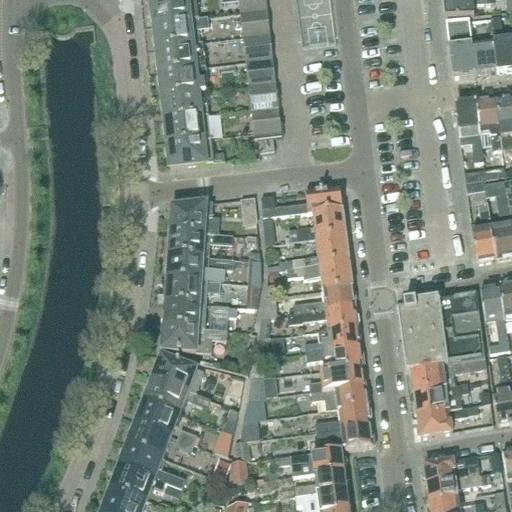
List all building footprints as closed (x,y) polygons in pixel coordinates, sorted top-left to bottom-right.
[(154,29),(198,25),(195,0),(194,0),(151,5),(152,15),(150,18),(151,25),(154,27),(154,29)] [(474,10),(494,9),(493,0),(487,0),(473,1),(463,1),(443,2),(446,23),(475,21),(474,10)] [(241,19),(267,16),(266,4),(240,7),(241,19)] [(244,43),(270,40),(267,16),(241,19),(244,43)] [(199,35),(210,34),(209,24),(198,25),(154,29),(155,40),(153,42),(153,50),(156,52),(157,53),(201,49),(199,35)] [(476,80),(472,48),(469,25),(447,28),(453,83),(476,80)] [(511,43),(502,45),(499,27),(491,28),(497,77),(511,75),(511,43)] [(476,80),(497,77),(491,28),(483,29),(485,47),(472,48),(476,80)] [(247,67),(273,65),(270,40),(244,43),(247,67)] [(159,77),(203,73),(201,49),(157,53),(158,63),(155,66),(156,74),(159,76),(159,77)] [(250,92),(275,89),(273,65),(247,67),(250,92)] [(205,87),(207,86),(205,73),(203,73),(159,77),(160,79),(157,82),(158,89),(161,92),(162,102),(198,98),(206,97),(205,87)] [(253,117),(278,114),(275,89),(250,92),(253,117)] [(207,110),(200,111),(198,98),(162,102),(162,104),(160,106),(161,114),(164,116),(165,126),(208,121),(207,110)] [(511,103),(497,106),(503,156),(511,155),(511,158),(511,103)] [(493,157),(503,156),(497,106),(477,108),(483,152),(492,151),(493,157)] [(482,152),(483,152),(477,108),(456,111),(461,151),(473,149),(475,169),(484,168),(482,152)] [(254,131),(280,128),(278,114),(253,117),(254,131)] [(168,150),(211,145),(208,121),(165,126),(165,128),(162,130),(163,138),(167,140),(168,150)] [(256,144),(281,141),(280,128),(254,131),(256,144)] [(260,159),(275,157),(273,144),(259,146),(260,159)] [(213,159),(211,145),(168,150),(168,152),(165,154),(166,162),(169,164),(170,174),(214,169),(225,168),(224,158),(213,159)] [(487,185),(506,182),(505,174),(486,177),(487,185)] [(487,187),(487,185),(486,177),(465,180),(466,190),(484,187),(487,187)] [(511,232),(509,214),(504,186),(485,190),(487,203),(498,202),(500,216),(503,232),(492,234),(498,265),(511,262),(511,232)] [(486,197),(484,190),(484,187),(466,190),(468,200),(476,198),(486,197)] [(342,198),(340,197),(340,194),(306,198),(308,210),(275,214),(273,203),(261,205),(263,225),(313,218),(343,214),(342,208),(343,206),(342,198)] [(476,269),(477,269),(498,265),(492,234),(486,197),(476,198),(483,235),(472,237),(476,269)] [(256,229),(254,205),(254,204),(242,206),(244,230),(256,229)] [(217,241),(218,224),(212,223),(213,209),(173,213),(172,224),(170,226),(170,232),(171,235),(171,237),(217,241)] [(290,249),(316,246),(346,242),(343,214),(313,218),(314,232),(289,236),(290,249)] [(233,242),(217,241),(171,237),(170,248),(168,250),(168,256),(170,258),(170,261),(209,264),(210,250),(232,251),(233,242)] [(293,275),(320,272),(350,268),(346,242),(316,246),(318,262),(292,265),(293,275)] [(261,268),(260,258),(249,257),(248,267),(261,268)] [(234,266),(209,264),(170,261),(169,272),(167,274),(166,280),(168,282),(168,285),(201,287),(202,274),(234,276),(234,266)] [(320,272),(293,275),(287,276),(288,283),(303,281),(304,285),(321,283),(323,298),(353,294),(350,268),(320,272)] [(270,287),(280,286),(279,277),(269,278),(270,287)] [(230,289),(201,287),(168,285),(167,294),(165,294),(164,306),(167,306),(166,309),(206,312),(207,298),(229,300),(230,289)] [(511,291),(500,293),(506,325),(511,323),(511,291)] [(267,303),(276,303),(278,303),(276,292),(267,292),(267,303)] [(509,346),(506,325),(500,293),(481,297),(486,328),(496,326),(500,347),(500,350),(489,352),(491,360),(511,356),(509,346)] [(295,322),(301,321),(356,314),(355,307),(357,305),(356,298),(353,296),(353,294),(323,298),(324,309),(293,313),(295,322)] [(406,379),(412,378),(485,365),(476,298),(404,309),(406,317),(398,318),(406,379)] [(277,322),(276,303),(267,303),(266,303),(262,326),(271,325),(271,323),(277,322)] [(204,335),(206,312),(166,309),(166,319),(164,321),(163,327),(165,330),(165,333),(204,335)] [(228,321),(229,313),(213,312),(212,320),(228,321)] [(301,321),(295,322),(288,323),(289,332),(327,327),(328,337),(358,334),(357,329),(359,328),(359,321),(357,322),(356,314),(301,321)] [(259,346),(268,345),(271,325),(262,326),(259,346)] [(227,337),(204,335),(165,333),(164,344),(162,345),(162,352),(163,354),(163,357),(211,360),(212,346),(227,347),(227,337)] [(361,337),(358,337),(358,334),(328,337),(330,348),(305,351),(306,360),(360,353),(359,344),(362,344),(361,337)] [(254,367),(265,366),(268,345),(259,346),(254,367)] [(364,359),(361,359),(360,353),(306,360),(307,369),(332,366),(333,377),(363,373),(363,370),(365,370),(364,359)] [(497,372),(508,370),(507,361),(496,363),(497,372)] [(197,376),(162,362),(160,366),(158,366),(155,373),(157,376),(153,385),(188,398),(189,398),(196,401),(205,379),(197,376)] [(453,380),(486,374),(485,365),(412,378),(414,389),(412,391),(413,396),(415,397),(415,399),(446,393),(455,392),(453,380)] [(251,387),(264,386),(265,366),(254,367),(251,387)] [(511,428),(511,392),(508,370),(498,372),(503,397),(492,399),(498,430),(511,428)] [(366,376),(364,377),(363,373),(333,377),(335,387),(310,391),(311,400),(366,392),(365,384),(367,383),(366,376)] [(188,398),(153,385),(150,394),(147,395),(145,402),(146,404),(145,407),(180,420),(185,406),(208,415),(211,407),(196,401),(189,398),(188,398)] [(247,408),(264,406),(264,386),(251,387),(247,408)] [(418,421),(449,415),(462,413),(461,406),(462,404),(462,401),(469,400),(468,390),(455,392),(446,393),(415,399),(417,410),(414,410),(415,419),(418,419),(418,421)] [(369,400),(367,401),(366,392),(311,400),(312,409),(325,407),(326,418),(338,416),(369,412),(368,408),(370,407),(369,400)] [(237,417),(240,408),(219,401),(216,409),(230,414),(237,417)] [(243,429),(258,427),(266,426),(264,406),(247,408),(243,429)] [(172,442),(180,420),(145,407),(144,409),(141,410),(139,417),(140,419),(137,428),(172,442)] [(421,444),(452,438),(450,425),(468,423),(468,421),(479,420),(478,410),(462,413),(449,415),(418,421),(419,432),(417,432),(418,442),(421,441),(421,444)] [(371,416),(369,414),(369,412),(338,416),(340,427),(315,430),(316,439),(371,432),(370,425),(372,423),(371,416)] [(234,440),(239,417),(237,417),(230,414),(222,436),(234,440)] [(258,427),(243,429),(238,447),(260,445),(258,427)] [(163,464),(172,442),(137,428),(133,437),(131,438),(128,445),(129,448),(128,451),(163,464)] [(374,440),(372,440),(371,432),(316,439),(318,448),(342,445),(344,455),(374,452),(373,447),(375,447),(374,440)] [(179,444),(195,451),(198,443),(181,437),(179,444)] [(192,459),(195,451),(179,444),(175,453),(192,459)] [(237,470),(247,468),(251,468),(248,448),(235,450),(237,470)] [(182,496),(186,486),(159,476),(163,464),(128,451),(127,453),(125,454),(122,461),(123,464),(120,473),(165,490),(182,496)] [(345,465),(343,464),(342,456),(291,463),(292,472),(294,471),(296,482),(293,482),(294,483),(315,480),(344,476),(344,473),(346,471),(345,465)] [(511,511),(511,456),(503,458),(511,511)] [(477,462),(454,466),(424,471),(425,474),(423,477),(424,482),(426,483),(427,490),(480,481),(477,462)] [(230,487),(233,470),(219,465),(213,481),(230,487)] [(233,470),(230,487),(229,491),(249,489),(247,468),(237,470),(233,470)] [(162,498),(165,490),(120,473),(116,481),(114,483),(111,489),(112,492),(111,494),(147,508),(152,494),(162,498)] [(347,480),(345,479),(344,476),(315,480),(316,491),(295,494),(296,503),(347,496),(346,488),(348,486),(347,480)] [(458,495),(482,490),(480,481),(427,490),(428,497),(426,499),(427,504),(429,506),(429,508),(459,503),(458,495)] [(145,511),(147,508),(111,494),(110,497),(108,498),(105,505),(106,507),(104,511),(145,511)] [(350,504),(348,503),(347,496),(296,503),(297,511),(319,509),(319,511),(349,511),(351,511),(350,504)] [(484,511),(484,509),(459,511),(459,503),(429,508),(430,511),(429,511),(484,511)]
